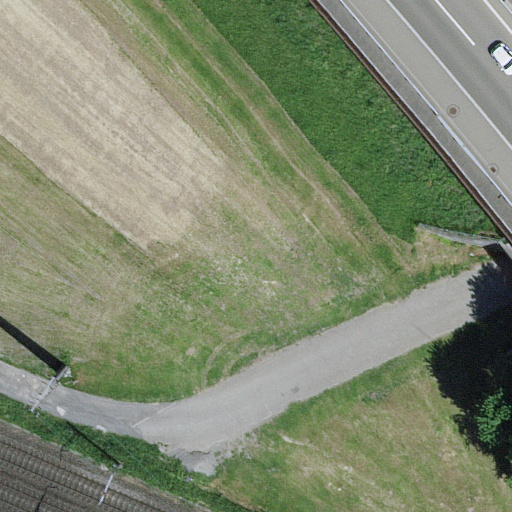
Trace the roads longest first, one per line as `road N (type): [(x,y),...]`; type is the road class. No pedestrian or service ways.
road 1 (unclassified): [(0,369),(121,420),(206,424),(511,281)]
road 2 (motorway): [(431,0),(511,94)]
